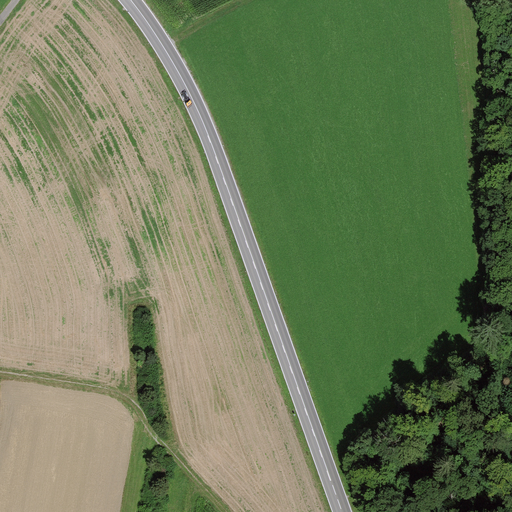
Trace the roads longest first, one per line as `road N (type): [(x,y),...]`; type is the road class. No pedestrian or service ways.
road 1 (secondary): [(338,511),(203,127),(164,44),(128,0)]
road 2 (track): [(0,368),(128,393),(240,511)]
road 3 (track): [(372,511),(511,297)]
